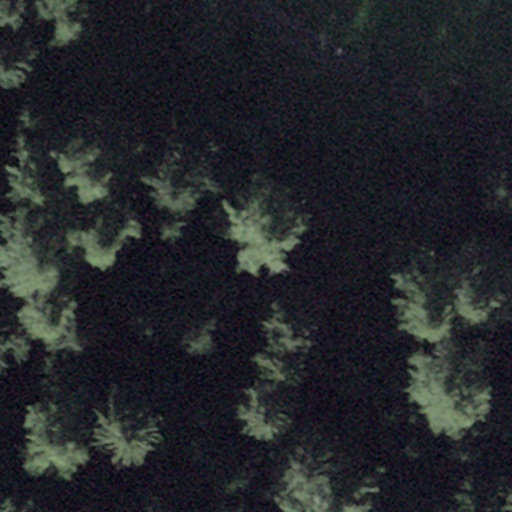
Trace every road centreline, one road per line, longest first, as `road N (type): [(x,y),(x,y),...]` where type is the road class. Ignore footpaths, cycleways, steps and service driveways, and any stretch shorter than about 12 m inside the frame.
road 1 (track): [(511,345),(0,374)]
road 2 (track): [(261,0),(446,113),(511,135)]
